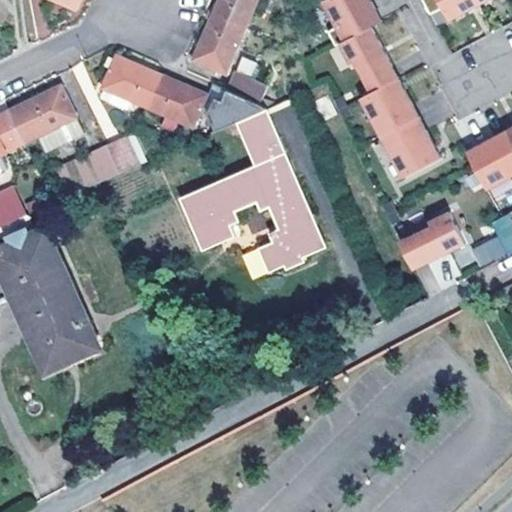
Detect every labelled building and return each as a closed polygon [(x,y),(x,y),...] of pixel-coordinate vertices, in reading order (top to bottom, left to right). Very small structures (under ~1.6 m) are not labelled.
[(80,0),(57,0),(77,9),(80,0)] [(218,0),(213,13),(247,27),(258,0),(218,0)] [(371,0),(325,0),(324,1),(338,26),(329,31),(336,45),(340,43),(352,63),(356,61),(372,91),(362,97),(405,177),(442,157),(372,26),(383,20),(371,0)] [(421,0),(429,14),(442,7),(449,21),(487,0),(421,0)] [(247,27),(213,13),(195,58),(228,73),(247,27)] [(167,75),(117,54),(102,87),(113,92),(109,101),(128,109),(132,100),(152,109),(167,75)] [(240,70),(232,88),(236,89),(278,107),(272,83),(240,70)] [(167,75),(152,109),(199,129),(207,112),(214,95),(167,75)] [(214,116),(223,96),(231,99),(236,89),(232,88),(221,82),(214,95),(207,112),(214,116)] [(24,144),(43,135),(60,127),(69,143),(86,135),(62,84),(8,110),(24,144)] [(223,96),(214,116),(222,132),(233,127),(237,125),(255,117),(266,113),(278,107),(236,89),(231,99),(223,96)] [(0,156),(4,154),(24,144),(8,110),(0,114),(0,156)] [(183,214),(179,215),(194,253),(227,240),(223,229),(233,224),(228,211),(252,202),(254,204),(257,206),(259,207),(262,208),(265,207),(275,232),(264,236),(267,244),(255,249),(264,273),(276,269),(278,273),(301,264),(298,260),(315,253),(305,229),(310,227),(307,219),(302,221),(278,158),(283,156),(266,113),(255,117),(237,125),(233,127),(251,170),(177,198),(183,214)] [(51,151),(69,143),(60,127),(43,135),(51,151)] [(511,127),(467,153),(486,190),(511,176),(511,127)] [(146,135),(129,142),(140,168),(157,161),(146,135)] [(109,151),(121,177),(140,168),(129,142),(109,151)] [(109,151),(81,163),(93,189),(121,177),(109,151)] [(0,172),(10,168),(4,154),(0,156),(0,172)] [(307,219),(283,156),(278,158),(302,221),(307,219)] [(62,171),(74,198),(91,190),(93,189),(81,163),(62,171)] [(22,186),(35,215),(40,213),(47,209),(33,180),(22,186)] [(22,186),(0,195),(0,230),(35,215),(22,186)] [(183,214),(177,198),(173,200),(179,215),(183,214)] [(401,241),(414,268),(467,243),(451,211),(431,221),(433,226),(401,241)] [(490,222),(497,236),(472,248),(480,266),(511,250),(511,220),(509,213),(490,222)] [(320,251),(310,227),(305,229),(315,253),(320,251)] [(100,349),(48,231),(28,240),(27,236),(15,241),(17,245),(0,252),(0,262),(49,371),(100,349)]
